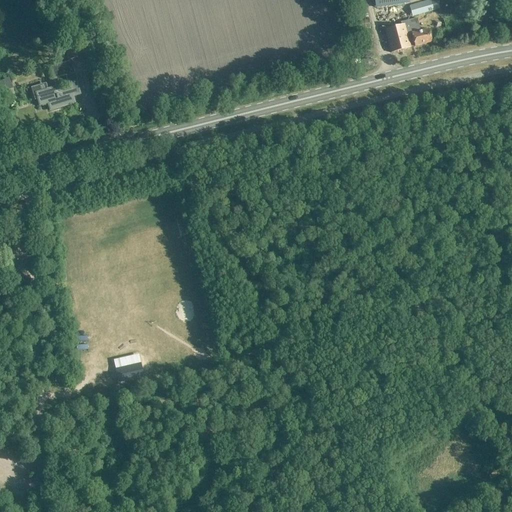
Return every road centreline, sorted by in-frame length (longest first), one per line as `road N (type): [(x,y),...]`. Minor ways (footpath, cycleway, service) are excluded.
road 1 (secondary): [(511,51),(0,175)]
road 2 (track): [(293,102),(299,130),(511,446)]
road 3 (track): [(302,351),(511,228)]
